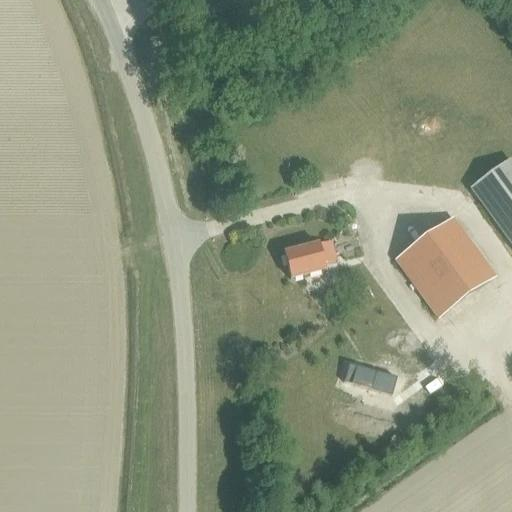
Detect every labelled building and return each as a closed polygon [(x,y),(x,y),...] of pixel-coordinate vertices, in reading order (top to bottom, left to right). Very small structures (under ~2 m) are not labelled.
[(231,100),(224,104),(227,109),(234,105),(231,100)] [(511,249),(511,162),(511,161),(469,191),(511,249)] [(438,320),(496,278),(453,221),(396,263),(438,320)] [(324,264),(336,261),(331,242),(319,245),(283,254),(290,280),(325,270),(324,264)] [(348,364),(344,379),(392,394),(396,378),(349,363),(348,364)]
